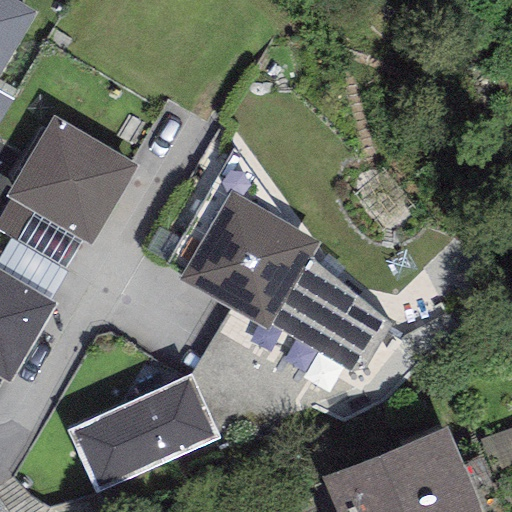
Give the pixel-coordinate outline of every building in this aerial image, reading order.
[(0,0),(0,76),(35,17),(3,0),(0,0)] [(138,171),(53,121),(5,202),(90,252),(138,171)] [(318,248),(230,199),(179,287),(266,339),(308,266),(318,248)] [(389,331),(308,266),(266,339),(347,382),(350,378),(359,365),(366,368),(389,331)] [(56,308),(0,276),(0,383),(9,389),(56,308)] [(190,380),(66,435),(95,499),(219,443),(190,380)] [(478,511),(447,436),(322,487),(332,511),(478,511)]
